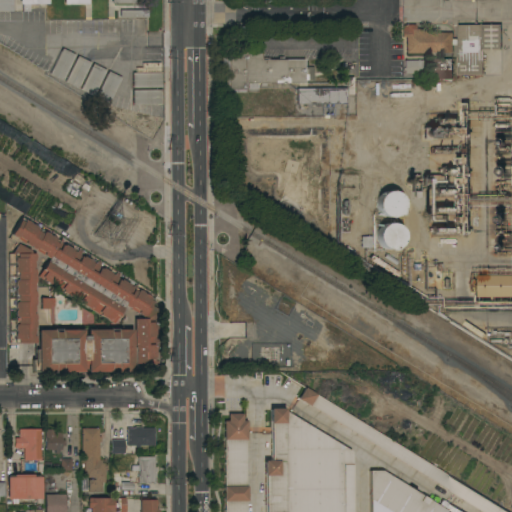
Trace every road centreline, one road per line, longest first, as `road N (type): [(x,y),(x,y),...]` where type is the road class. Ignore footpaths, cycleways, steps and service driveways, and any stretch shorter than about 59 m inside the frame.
road 1 (tertiary): [(176,41),(179,327)]
road 2 (tertiary): [(201,387),(199,127)]
road 3 (residential): [(0,395),(125,395)]
